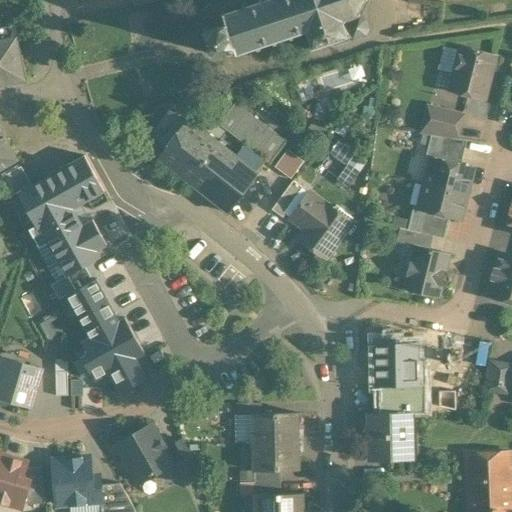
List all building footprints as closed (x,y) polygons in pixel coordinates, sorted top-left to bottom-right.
[(266,0),(264,1),(263,0),(259,0),(260,2),(247,6),(246,2),(242,4),(243,7),(226,13),(222,12),(220,15),(224,17),(225,20),(226,23),(209,29),(205,27),(203,31),(207,33),(212,49),(211,53),(214,55),(216,51),(227,48),(228,51),(231,52),(234,51),(235,50),(235,51),(233,55),(237,57),(239,53),(256,48),(258,52),(262,50),(260,46),(273,42),(274,46),(278,45),(277,41),(290,36),(291,41),(295,39),(294,35),(306,31),(308,35),(309,35),(313,46),(311,49),(314,50),(315,47),(329,42),(331,46),(332,46),(333,47),(366,36),(370,29),(366,19),(361,16),(358,12),(363,1),(368,1),(367,0),(266,0)] [(15,37),(0,40),(0,85),(24,81),(26,80),(26,78),(25,78),(17,38),(17,36),(15,37)] [(495,56),(461,48),(450,90),(485,99),(495,56)] [(219,124),(231,107),(218,97),(205,114),(219,124)] [(286,141),(235,102),(231,107),(219,124),(227,130),(227,131),(269,163),(286,141)] [(463,115),(428,106),(422,132),(432,133),(431,135),(457,139),(463,115)] [(195,124),(188,119),(186,122),(170,110),(151,136),(167,148),(159,159),(228,213),(258,171),(218,142),(227,131),(227,130),(219,124),(205,114),(204,112),(195,124)] [(312,120),(304,131),(320,142),(328,131),(312,120)] [(18,160),(0,127),(0,170),(18,160)] [(410,130),(406,146),(427,150),(431,135),(432,133),(422,132),(410,130)] [(457,139),(431,135),(427,150),(426,158),(431,159),(432,158),(461,165),(467,140),(457,139)] [(287,150),(275,167),(291,179),(303,162),(287,150)] [(104,191),(84,157),(19,194),(37,226),(30,230),(39,247),(47,243),(67,277),(100,258),(95,250),(106,244),(92,220),(82,226),(72,209),(104,191)] [(461,165),(432,158),(431,159),(425,184),(466,194),(472,168),(461,165)] [(425,184),(419,209),(449,216),(460,219),(466,194),(425,184)] [(352,223),(310,193),(291,218),(307,230),(300,240),(325,259),(352,223)] [(449,216),(419,209),(419,208),(414,207),(408,230),(433,236),(443,239),(449,216)] [(268,226),(276,232),(288,216),(280,210),(268,226)] [(433,236),(408,230),(400,228),(397,242),(414,246),(414,245),(430,249),(433,236)] [(430,249),(414,245),(414,246),(404,289),(440,298),(451,254),(430,249)] [(511,255),(500,253),(495,269),(492,279),(493,279),(488,295),(511,301),(511,255)] [(96,279),(67,295),(90,337),(83,342),(88,352),(81,356),(94,380),(110,371),(122,393),(147,379),(135,358),(144,353),(125,318),(120,321),(96,279)] [(40,322),(48,338),(63,331),(55,314),(40,322)] [(419,346),(379,340),(374,374),(414,381),(419,346)] [(41,370),(4,360),(0,374),(0,405),(31,413),(41,370)] [(54,361),(56,399),(68,398),(66,361),(54,361)] [(511,379),(511,364),(490,361),(485,390),(510,394),(511,379)] [(419,380),(415,400),(426,402),(429,382),(419,380)] [(410,400),(382,394),(383,413),(411,412),(410,400)] [(260,402),(236,403),(236,415),(237,415),(252,415),(252,414),(260,413),(260,402)] [(196,404),(185,404),(185,416),(196,416),(196,404)] [(383,413),(370,413),(371,460),(413,459),(411,412),(383,413)] [(260,413),(252,414),(252,415),(237,415),(237,442),(247,442),(247,443),(258,442),(299,441),(298,413),(260,413)] [(152,425),(117,445),(124,457),(122,463),(126,470),(132,471),(138,483),(173,463),(152,425)] [(200,471),(183,439),(169,447),(187,478),(200,471)] [(299,441),(258,442),(258,460),(259,460),(260,469),(253,469),(253,470),(254,470),(279,470),(300,469),(299,441)] [(510,452),(466,454),(468,511),(511,511),(511,497),(511,465),(510,452)] [(27,463),(0,455),(0,500),(22,507),(24,502),(30,479),(23,477),(26,467),(27,463)] [(90,457),(53,461),(57,504),(70,503),(70,505),(85,504),(85,502),(100,500),(102,500),(100,485),(100,477),(92,478),(90,457)] [(42,467),(30,468),(26,467),(23,477),(30,479),(24,502),(33,504),(45,503),(42,467)] [(253,470),(239,470),(239,483),(253,482),(253,470)] [(279,470),(254,470),(255,482),(279,482),(279,470)] [(253,482),(239,483),(240,493),(253,492),(253,482)] [(279,482),(255,482),(255,494),(279,493),(279,482)] [(120,483),(100,485),(102,500),(100,500),(101,511),(135,511),(134,508),(120,483)] [(279,493),(255,494),(255,511),(304,511),(304,493),(279,493)]
